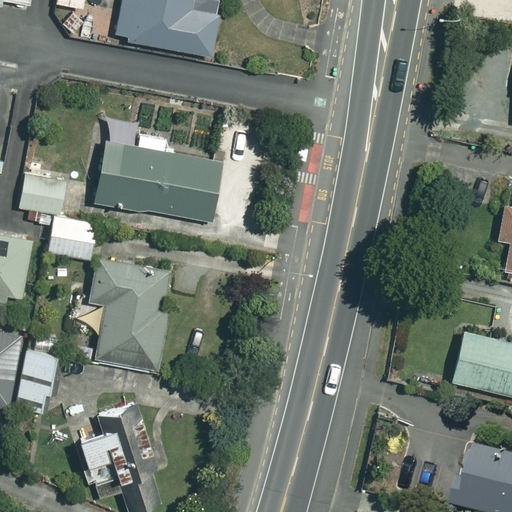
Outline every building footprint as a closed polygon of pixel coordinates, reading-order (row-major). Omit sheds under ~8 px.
[(117,0),(112,29),(122,31),(121,34),(207,50),(215,0),(117,0)] [(0,170),(8,128),(24,131),(31,92),(10,89),(14,70),(0,67),(0,170)] [(250,125),(230,122),(226,152),(246,155),(250,125)] [(161,132),(136,129),(135,139),(98,134),(90,197),(212,214),(220,154),(159,146),(161,132)] [(63,176),(21,169),(15,202),(57,209),(63,176)] [(492,235),(502,237),(498,265),(511,267),(511,178),(508,205),(497,203),(492,235)] [(94,218),(49,212),(45,248),(89,254),(94,218)] [(0,295),(4,296),(5,287),(19,289),(28,236),(0,230),(0,295)] [(165,265),(91,252),(84,295),(101,298),(92,350),(154,361),(164,303),(158,302),(165,265)] [(511,337),(459,324),(446,374),(511,390),(511,337)] [(18,332),(0,328),(0,401),(4,402),(18,332)] [(57,349),(19,346),(14,398),(52,402),(57,349)] [(90,479),(94,493),(119,488),(123,505),(157,498),(133,394),(107,399),(112,418),(72,427),(84,481),(90,479)] [(511,511),(511,469),(478,462),(467,511),(511,511)]
